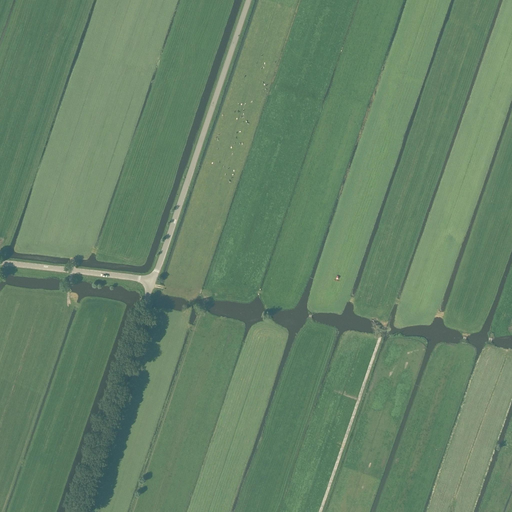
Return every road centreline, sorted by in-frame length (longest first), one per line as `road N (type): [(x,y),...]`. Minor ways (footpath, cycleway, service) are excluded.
road 1 (unclassified): [(152,279),(247,0)]
road 2 (track): [(0,257),(89,0)]
road 3 (unclassified): [(72,511),(152,279)]
road 4 (track): [(319,511),(381,332)]
road 5 (unclassified): [(152,279),(0,261)]
